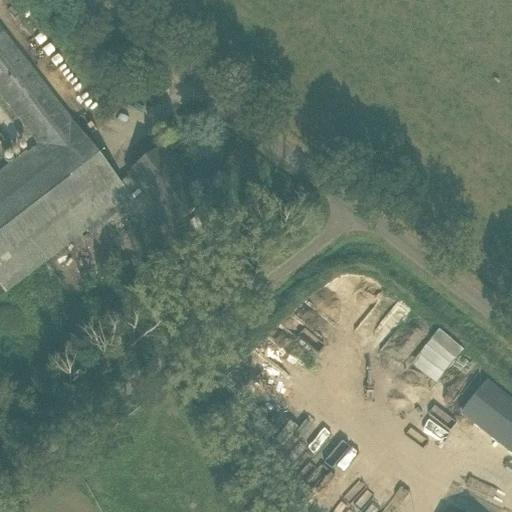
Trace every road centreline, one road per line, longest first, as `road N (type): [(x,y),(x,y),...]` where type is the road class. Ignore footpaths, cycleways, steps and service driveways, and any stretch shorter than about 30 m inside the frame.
road 1 (unclassified): [(0,495),(362,212)]
road 2 (unclassified): [(362,212),(90,0)]
road 3 (unclassified): [(511,328),(362,212)]
